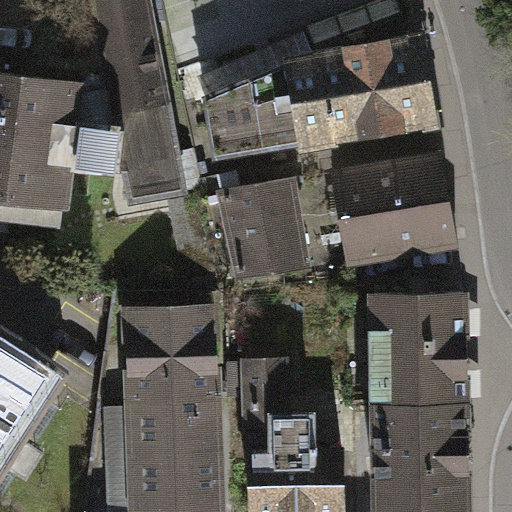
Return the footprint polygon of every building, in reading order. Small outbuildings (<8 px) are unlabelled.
[(96,0),(112,85),(128,168),(132,198),(203,185),(195,148),(178,149),(148,0),(96,0)] [(215,155),(434,118),(420,34),(315,50),(315,56),(291,61),(207,97),(215,155)] [(128,168),(112,85),(97,88),(77,91),(77,81),(0,71),(0,195),(64,203),(67,169),(115,173),(115,168),(128,168)] [(333,168),(349,256),(453,237),(437,149),(333,168)] [(310,262),(295,173),(219,186),(234,275),(310,262)] [(466,286),(368,289),(371,401),(470,398),(466,286)] [(107,404),(109,506),(218,504),(214,304),(127,305),(128,403),(107,404)] [(0,326),(0,471),(66,368),(0,326)] [(308,445),(307,410),(285,410),(284,356),(245,358),(249,511),(291,511),(344,510),(342,444),(308,445)] [(470,398),(371,401),(375,511),(473,509),(470,398)]
